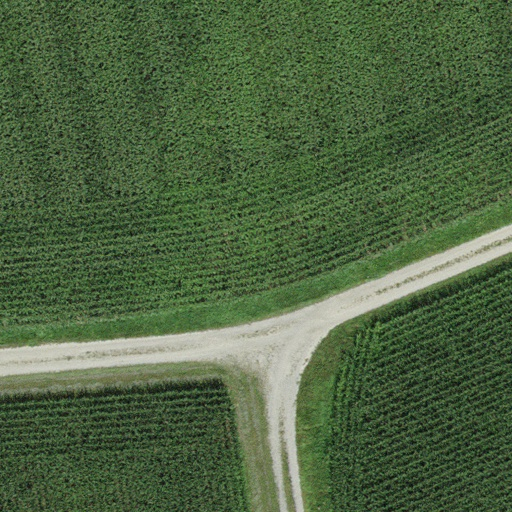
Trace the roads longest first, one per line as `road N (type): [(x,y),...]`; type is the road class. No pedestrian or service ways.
road 1 (track): [(295,511),(274,384),(336,314),(511,239)]
road 2 (track): [(0,372),(303,351)]
